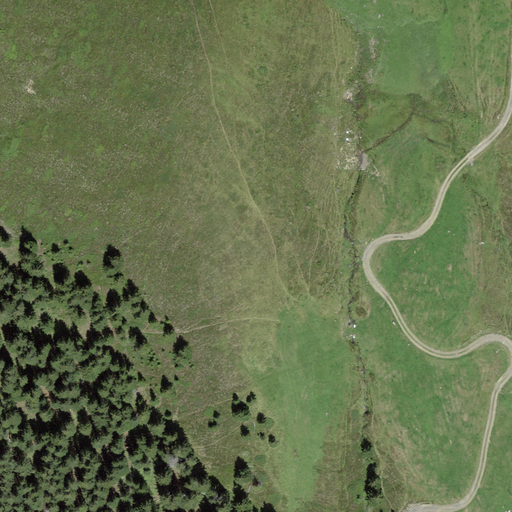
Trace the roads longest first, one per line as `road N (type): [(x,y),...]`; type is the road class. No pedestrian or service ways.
road 1 (track): [(511,346),(507,336),(480,336),(458,353),(434,353),(408,334),(363,264),(376,243),(429,224),(453,171),(497,132),(511,88)]
road 2 (track): [(424,511),(474,488),(511,377)]
